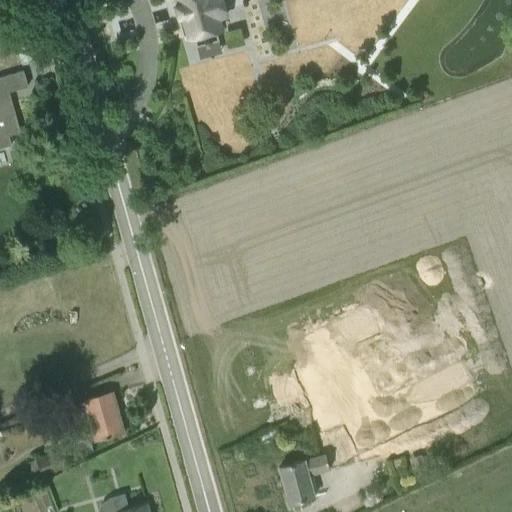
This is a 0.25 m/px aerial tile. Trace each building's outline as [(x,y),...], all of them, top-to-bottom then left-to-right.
[(174,0),(176,5),(175,5),(175,8),(179,7),(181,15),(178,16),(178,18),(182,17),(187,38),(193,37),(195,46),(203,44),(204,47),(211,45),(210,42),(218,40),(212,20),(225,16),(220,0),(174,0)] [(18,132),(8,92),(26,87),(22,71),(0,77),(0,149),(11,146),(8,135),(18,132)] [(317,364),(299,373),(308,393),(307,394),(312,405),(313,404),(322,422),(335,415),(338,422),(358,413),(329,353),(375,331),(366,311),(305,340),(317,364)] [(83,400),(83,402),(72,407),(67,396),(49,405),(54,418),(72,413),(80,437),(75,439),(79,454),(92,450),(90,441),(103,437),(122,432),(111,392),(83,400)] [(416,408),(354,426),(364,460),(425,442),(416,408)] [(24,464),(31,480),(78,461),(75,453),(68,455),(65,447),(24,464)] [(313,496),(307,475),(329,469),(325,454),(303,460),(278,467),(288,503),(313,496)] [(420,454),(407,458),(413,477),(425,473),(420,454)] [(398,457),(389,460),(392,469),(401,467),(398,457)] [(147,511),(145,503),(113,511),(112,511),(147,511)]
